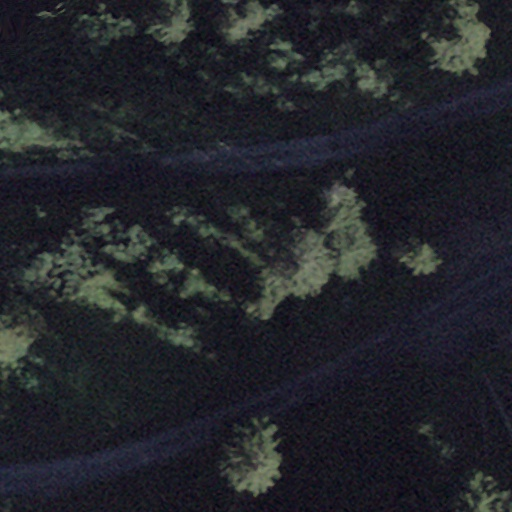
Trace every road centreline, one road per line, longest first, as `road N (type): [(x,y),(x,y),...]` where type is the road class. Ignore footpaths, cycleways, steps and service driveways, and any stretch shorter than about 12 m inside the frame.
road 1 (track): [(511,286),(436,320),(0,441)]
road 2 (track): [(0,176),(60,186),(511,100)]
